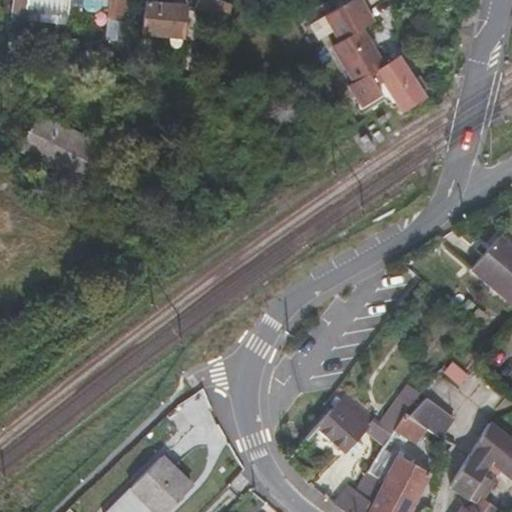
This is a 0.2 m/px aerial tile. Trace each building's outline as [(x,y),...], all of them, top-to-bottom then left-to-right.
[(13,0),(12,11),(28,12),(29,0),(13,0)] [(145,0),(143,35),(183,39),(187,3),(153,0),(145,0)] [(198,0),(196,6),(231,22),(233,4),(224,0),(198,0)] [(402,109),(425,94),(399,54),(386,63),(366,32),(379,24),(363,0),(356,0),(328,19),(345,44),(337,49),(356,78),(350,82),(364,103),(382,92),(387,101),(390,100),(393,105),(398,102),(402,109)] [(18,149),(86,184),(107,146),(38,110),(18,149)] [(511,244),(501,235),(472,268),(511,301),(511,244)] [(361,380),(349,373),(345,381),(357,387),(361,380)] [(394,429),(406,411),(421,392),(426,385),(411,374),(390,402),(392,403),(377,424),(392,434),(394,429)] [(286,421),(306,438),(316,426),(334,407),(313,393),(286,421)] [(334,407),(316,426),(344,450),(373,418),(347,394),(334,407)] [(410,414),(441,435),(453,416),(427,397),(410,414)] [(453,443),(445,437),(441,435),(410,414),(406,411),(394,429),(415,442),(421,436),(429,442),(427,446),(447,459),(453,443)] [(511,438),(491,423),(487,428),(475,447),(493,461),(511,475),(511,438)] [(369,436),(387,442),(392,434),(377,424),(369,436)] [(365,511),(408,511),(429,474),(384,447),(368,471),(383,479),(375,494),(365,511)] [(493,461),(475,447),(451,486),(453,488),(475,501),(480,495),(482,496),(485,492),(476,485),(493,461)] [(137,511),(166,511),(192,485),(163,455),(128,489),(129,490),(122,496),(137,511)] [(345,510),(348,511),(365,511),(375,494),(359,487),(345,510)] [(463,506),(458,511),(497,511),(499,509),(482,496),(480,495),(475,501),(473,503),(465,506),(463,506)]
